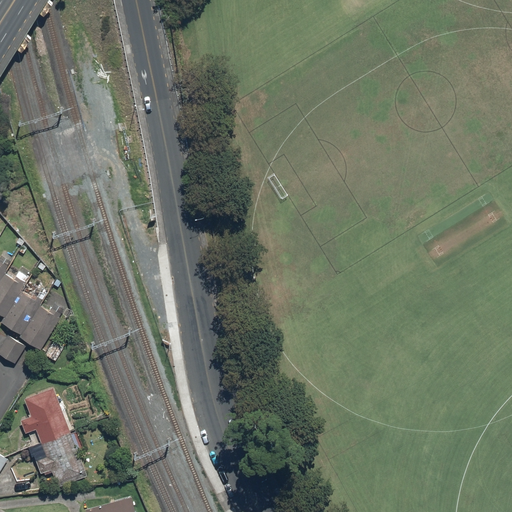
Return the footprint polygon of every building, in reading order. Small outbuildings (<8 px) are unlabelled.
[(0,316),(2,314),(6,316),(3,320),(13,326),(0,347),(0,350),(18,361),(30,340),(43,348),(64,314),(42,301),(48,292),(19,274),(16,280),(3,273),(8,265),(0,259),(0,316)] [(66,343),(54,337),(45,354),(56,361),(66,343)] [(89,473),(55,384),(26,395),(33,413),(23,417),(28,431),(38,427),(48,454),(38,458),(43,473),(55,468),(61,484),(89,473)] [(0,474),(11,458),(0,450),(0,474)] [(138,511),(134,494),(87,506),(88,511),(138,511)]
